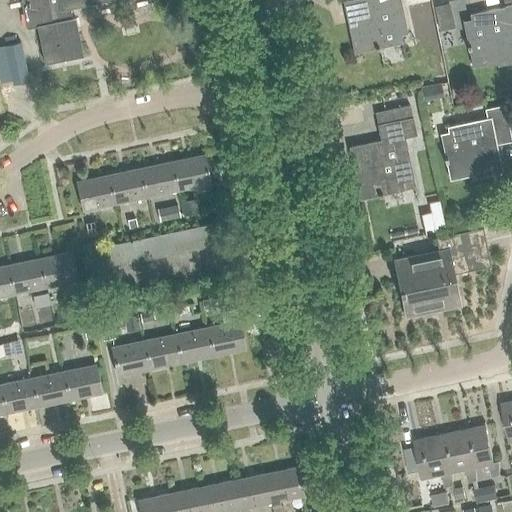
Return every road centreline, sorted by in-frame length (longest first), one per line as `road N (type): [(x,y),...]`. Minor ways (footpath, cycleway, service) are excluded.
road 1 (residential): [(0,168),(62,117),(203,84),(285,407)]
road 2 (tertiary): [(331,400),(250,0)]
road 3 (residential): [(0,468),(285,407)]
road 4 (residential): [(331,400),(494,363),(511,334)]
